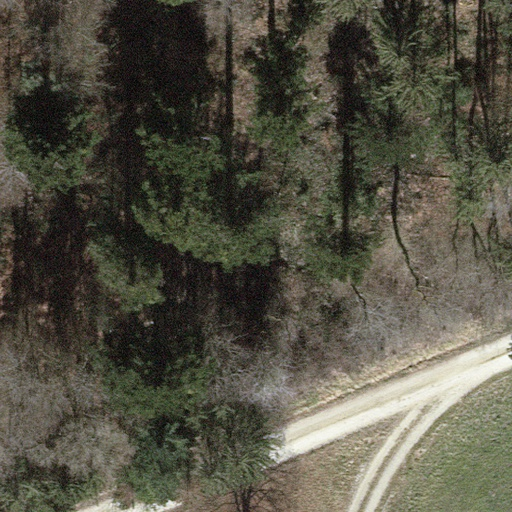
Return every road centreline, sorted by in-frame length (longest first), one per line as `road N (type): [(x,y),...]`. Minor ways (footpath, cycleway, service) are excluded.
road 1 (track): [(511,362),(128,511)]
road 2 (track): [(435,392),(375,511)]
